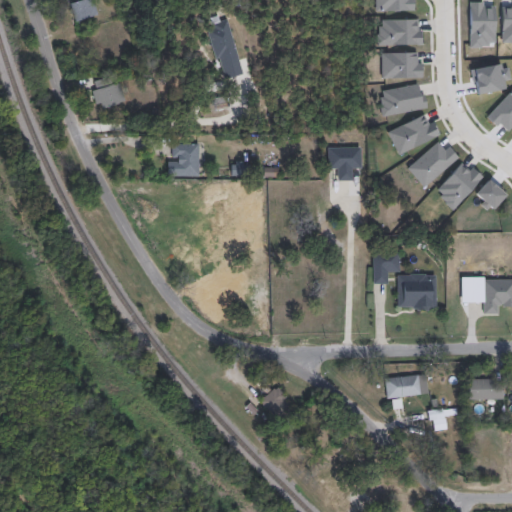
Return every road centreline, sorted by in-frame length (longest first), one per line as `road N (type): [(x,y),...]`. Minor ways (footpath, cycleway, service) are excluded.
road 1 (tertiary): [(454,511),(297,358),(202,331),(170,302),(70,122),(30,0)]
road 2 (tertiary): [(292,355),(511,343)]
road 3 (residential): [(446,0),(448,92),(461,129),(511,168)]
